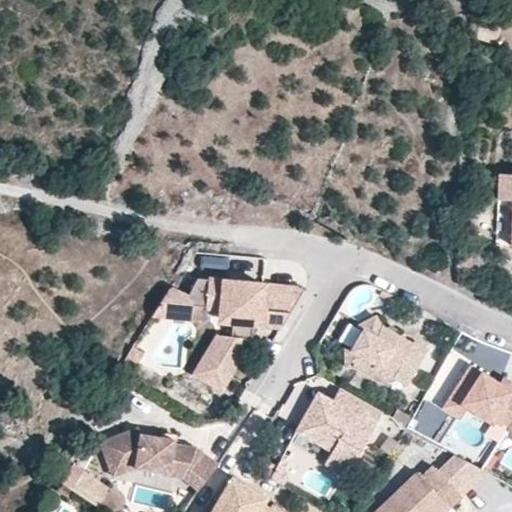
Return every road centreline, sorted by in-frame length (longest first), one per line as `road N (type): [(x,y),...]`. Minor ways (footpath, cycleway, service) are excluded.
road 1 (residential): [(511,327),(316,244),(192,234)]
road 2 (track): [(192,234),(0,201)]
